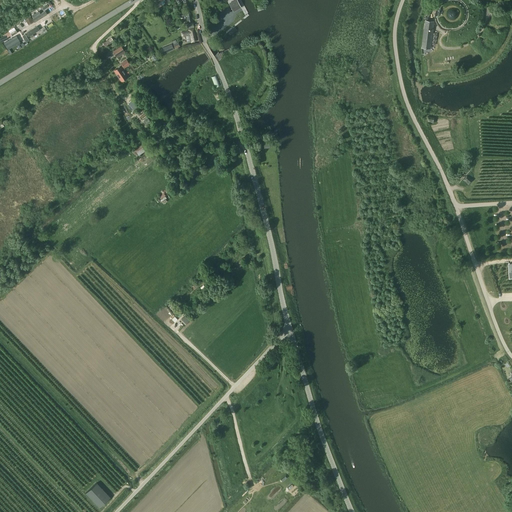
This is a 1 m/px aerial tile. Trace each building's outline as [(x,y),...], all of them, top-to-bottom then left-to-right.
[(164,0),(155,0),(156,2),(152,4),(156,9),(165,3),(165,2),(165,1),(165,0),(164,0)] [(230,4),(233,11),(241,8),(237,0),(230,4)] [(247,0),(241,0),(250,15),(255,13),(247,0)] [(467,16),(467,15),(467,13),(467,12),(467,11),(466,9),(466,8),(465,7),(464,6),(464,5),(463,4),(462,3),(461,2),(460,2),(458,1),(457,0),(456,0),(455,0),(448,0),(447,0),(446,1),(445,2),(443,2),(442,3),(441,4),(441,5),(440,6),(439,7),(438,8),(438,9),(438,11),(437,12),(437,13),(437,15),(437,16),(437,17),(438,18),(438,20),(438,21),(439,22),(440,23),(441,24),(441,25),(442,26),(443,27),(445,27),(446,28),(447,29),(448,29),(449,29),(451,29),(452,30),(453,29),(455,29),(456,29),(457,29),(458,28),(460,27),(461,27),(462,26),(463,25),(464,24),(464,23),(465,22),(466,21),(466,20),(467,18),(467,17),(467,16)] [(33,19),(35,22),(47,14),(45,10),(41,13),(39,11),(32,15),(34,18),(33,19)] [(190,22),(193,21),(191,10),(180,13),(181,17),(186,16),(187,21),(190,21),(190,22)] [(425,20),(422,48),(431,49),(434,21),(425,20)] [(37,26),(27,32),(29,36),(40,30),(37,26)] [(185,32),(181,32),(182,36),(186,35),(187,42),(191,42),(191,43),(196,41),(194,29),(188,30),(188,31),(185,32)] [(3,43),(9,53),(23,45),(17,34),(3,43)] [(105,46),(114,41),(112,37),(103,43),(105,46)] [(210,50),(206,52),(199,54),(198,52),(197,53),(198,55),(198,56),(206,53),(207,53),(207,52),(211,50),(209,46),(210,46),(211,46),(212,46),(213,46),(214,46),(215,47),(216,48),(223,44),(222,42),(222,41),(221,42),(221,44),(217,47),(216,47),(216,46),(215,46),(214,45),(213,45),(212,45),(211,45),(209,45),(208,46),(210,50)] [(491,46),(486,42),(482,46),(487,51),(491,46)] [(113,52),(116,56),(124,51),(121,47),(113,52)] [(204,64),(210,60),(214,58),(216,62),(218,61),(219,60),(219,59),(220,58),(220,57),(220,56),(220,55),(220,54),(225,51),(227,53),(228,53),(227,52),(226,50),(219,53),(219,54),(219,55),(219,56),(219,57),(219,58),(218,59),(218,60),(217,60),(215,56),(211,58),(210,59),(210,58),(210,59),(209,59),(203,64),(204,67),(206,66),(204,64)] [(120,66),(114,71),(122,81),(128,77),(125,72),(127,71),(124,68),(129,64),(126,60),(121,64),(122,65),(120,66)] [(211,77),(215,88),(220,86),(216,75),(211,77)] [(222,98),(218,91),(213,94),(217,101),(222,98)] [(8,122),(4,116),(0,118),(0,120),(3,125),(8,122)] [(142,144),(134,148),(138,153),(145,150),(142,144)] [(472,180),(467,176),(463,180),(469,184),(472,180)] [(163,204),(168,201),(163,193),(158,197),(163,204)] [(182,319),(187,323),(190,320),(185,315),(182,319)] [(97,483),(86,493),(99,507),(110,497),(97,483)]
